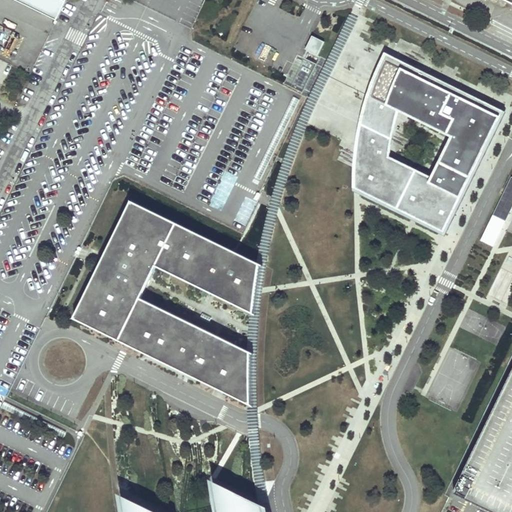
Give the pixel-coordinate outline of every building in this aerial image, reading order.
[(65,6),(53,0),(8,0),(57,24),(65,6)] [(313,35),(306,50),(318,56),(326,42),(313,35)] [(363,115),(359,135),(356,154),(355,172),(355,190),(445,234),(504,113),(386,55),(377,74),(369,97),(363,115)] [(297,56),(285,84),(302,92),(310,74),(313,75),(317,65),(297,56)] [(10,67),(0,62),(0,70),(7,74),(10,67)] [(481,241),(493,247),(511,207),(511,176),(511,177),(481,241)] [(76,320),(249,405),(249,353),(141,300),(157,268),(253,315),(259,265),(132,203),(76,320)] [(511,511),(511,378),(454,501),(477,511),(511,511)] [(269,511),(269,510),(212,482),(217,511),(153,511),(120,495),(122,511),(269,511)]
